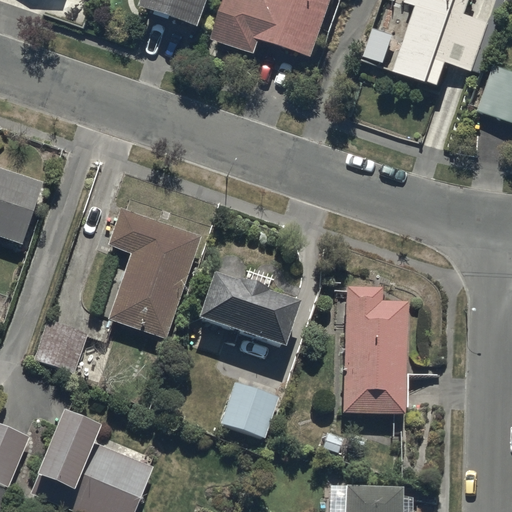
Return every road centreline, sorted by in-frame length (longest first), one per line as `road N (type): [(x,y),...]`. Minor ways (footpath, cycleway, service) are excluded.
road 1 (residential): [(0,66),(427,213),(504,227)]
road 2 (residential): [(504,227),(492,511)]
